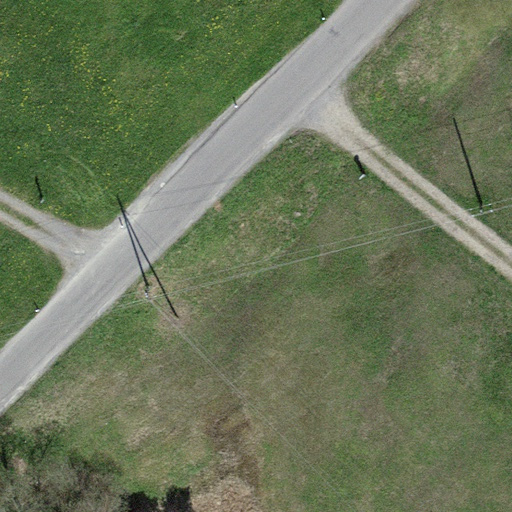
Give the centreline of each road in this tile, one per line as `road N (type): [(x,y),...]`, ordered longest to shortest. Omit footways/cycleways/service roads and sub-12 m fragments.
road 1 (unclassified): [(376,0),(0,385)]
road 2 (track): [(289,85),(511,266)]
road 3 (track): [(109,270),(0,205)]
